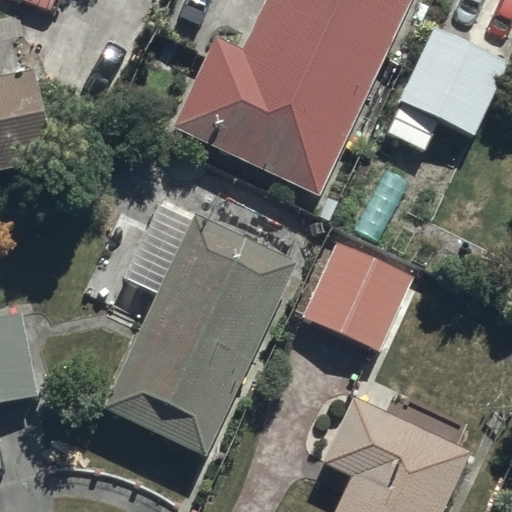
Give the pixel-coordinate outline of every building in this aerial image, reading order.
[(414,0),(264,0),(238,57),(210,45),(167,137),(316,207),(414,0)] [(506,70),(424,32),(391,106),(472,144),(506,70)] [(30,77),(0,82),(0,179),(47,170),(30,77)] [(293,273),(188,223),(96,417),(201,467),(293,273)] [(332,249),(296,324),(376,362),(411,287),(332,249)] [(16,319),(0,322),(0,408),(31,403),(16,319)] [(445,511),(467,466),(451,458),(465,427),(403,398),(400,405),(389,400),(380,420),(350,406),(318,475),(346,488),(334,511),(445,511)]
